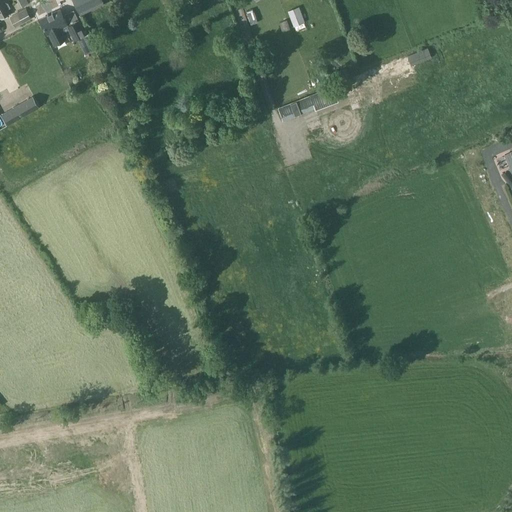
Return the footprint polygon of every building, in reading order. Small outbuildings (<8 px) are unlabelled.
[(0,0),(0,17),(10,13),(8,9),(11,8),(8,4),(6,3),(5,0),(4,1),(3,0),(0,0)] [(12,0),(16,8),(24,4),(22,0),(12,0)] [(102,0),(73,0),(79,12),(103,1),(102,0)] [(289,11),(289,12),(285,13),(287,20),(292,18),(292,20),(302,17),(298,7),(289,11)] [(25,8),(10,17),(15,27),(32,18),(25,8)] [(47,16),(40,19),(47,34),(49,33),(54,44),(66,38),(63,32),(69,29),(67,26),(68,26),(60,10),(53,13),(52,12),(51,12),(52,13),(48,15),(48,14),(47,15),(47,16)] [(68,26),(67,26),(69,29),(74,39),(85,34),(78,21),(68,26)] [(426,47),(426,48),(407,55),(411,66),(431,57),(427,47),(426,47)] [(3,83),(4,90),(18,88),(17,81),(3,83)] [(311,94),(316,109),(338,101),(332,86),(311,94)] [(315,110),(316,109),(311,94),(278,108),(283,121),(314,108),(315,110)] [(32,96),(8,110),(14,121),(39,107),(32,96)] [(349,109),(355,106),(350,98),(345,101),(349,109)] [(0,123),(8,120),(0,102),(0,123)] [(12,145),(16,153),(29,147),(25,139),(12,145)] [(509,291),(505,280),(479,290),(483,301),(509,291)] [(487,312),(509,306),(506,295),(484,301),(487,312)] [(471,309),(469,315),(475,318),(477,311),(471,309)]
